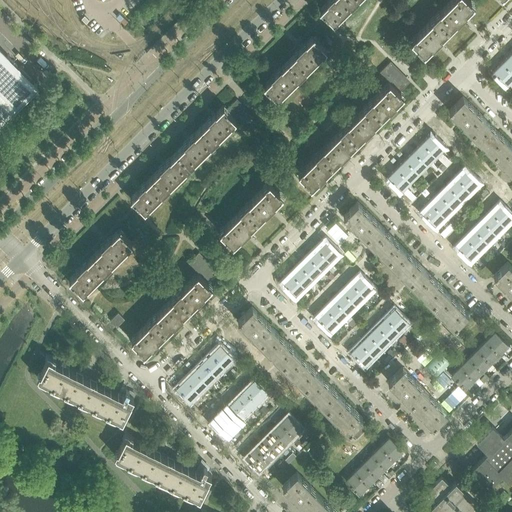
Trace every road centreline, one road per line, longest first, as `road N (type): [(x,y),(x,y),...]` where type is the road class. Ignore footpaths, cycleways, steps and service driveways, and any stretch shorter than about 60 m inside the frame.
road 1 (secondary): [(21,256),(285,0)]
road 2 (secondary): [(231,0),(0,233)]
road 3 (residential): [(425,456),(251,280)]
road 4 (residential): [(511,327),(359,174)]
road 5 (residential): [(275,511),(148,383)]
road 6 (residential): [(148,383),(21,256)]
road 7 (residential): [(359,174),(251,280)]
road 8 (residential): [(466,67),(359,174)]
road 9 (residential): [(251,280),(148,383)]
road 10 (residential): [(425,456),(511,369)]
